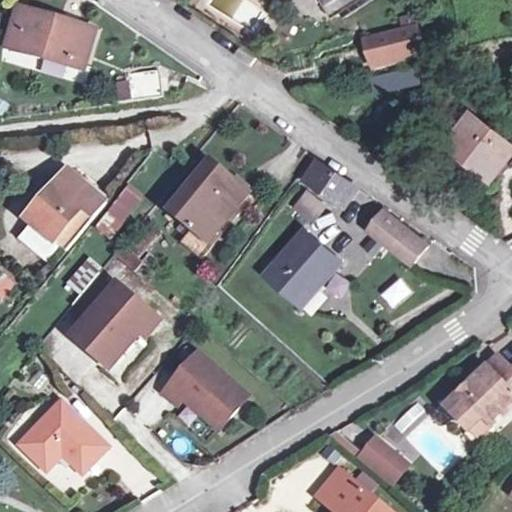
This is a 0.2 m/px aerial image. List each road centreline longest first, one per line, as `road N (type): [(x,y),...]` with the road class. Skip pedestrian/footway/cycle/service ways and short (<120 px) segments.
road 1 (residential): [(137,0),(511,275)]
road 2 (residential): [(511,279),(455,330),(163,511)]
